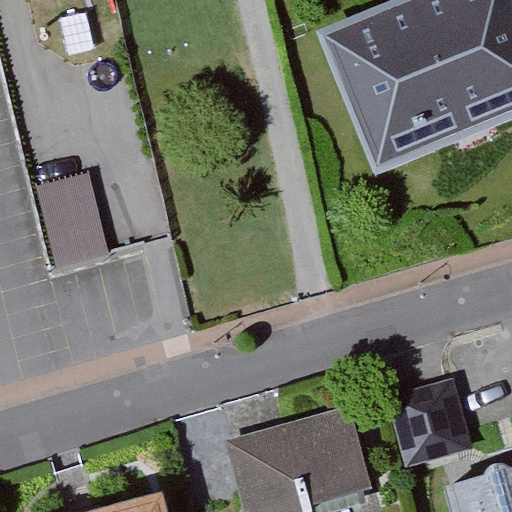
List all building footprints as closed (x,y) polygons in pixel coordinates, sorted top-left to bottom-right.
[(511,0),(427,0),(319,43),(373,176),(511,120),(511,0)] [(56,268),(107,256),(88,175),(38,186),(56,268)] [(452,398),(389,409),(404,486),(466,474),(452,398)] [(374,511),(356,426),(228,454),(240,511),(374,511)] [(511,511),(511,486),(431,504),(432,511),(511,511)]
